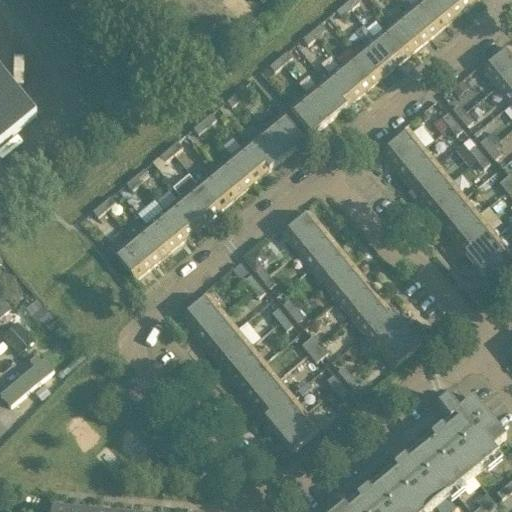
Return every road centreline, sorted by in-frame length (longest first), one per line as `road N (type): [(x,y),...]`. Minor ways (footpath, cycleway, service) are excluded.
road 1 (residential): [(261,511),(141,365),(134,342),(147,320),(321,172)]
road 2 (residential): [(261,511),(417,381),(450,375),(481,349)]
road 3 (unclassified): [(0,203),(70,142),(81,118),(70,64),(18,0)]
road 4 (residential): [(321,172),(511,14)]
road 5 (residential): [(481,349),(427,267),(385,250),(321,172)]
